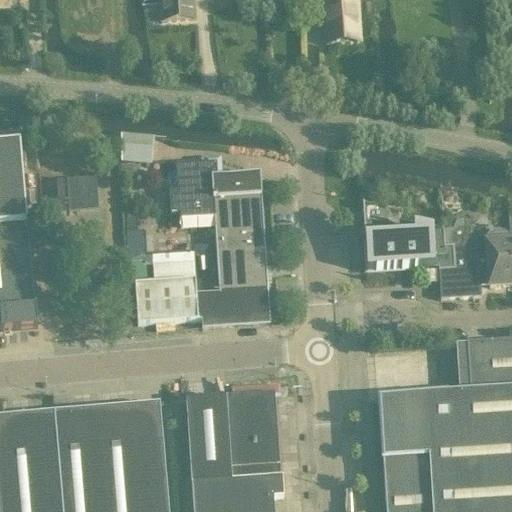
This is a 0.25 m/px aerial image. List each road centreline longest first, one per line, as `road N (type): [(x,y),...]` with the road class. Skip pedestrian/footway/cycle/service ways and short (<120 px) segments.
road 1 (unclassified): [(0,380),(320,352)]
road 2 (tertiary): [(0,86),(311,119)]
road 3 (tertiary): [(311,119),(511,153)]
road 4 (tertiary): [(318,318),(311,119)]
road 5 (unclassified): [(318,318),(409,312),(441,327),(511,323)]
road 6 (tertiary): [(332,511),(320,352)]
